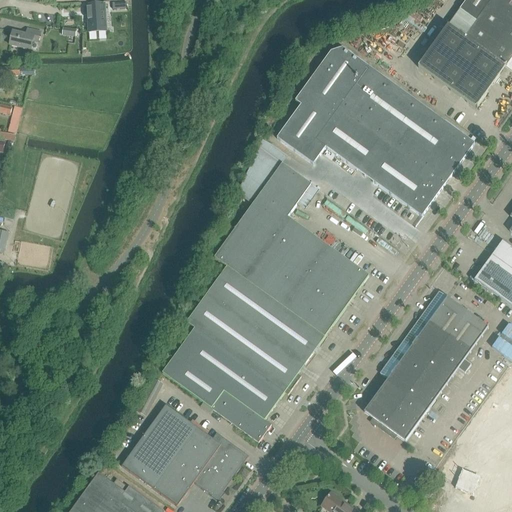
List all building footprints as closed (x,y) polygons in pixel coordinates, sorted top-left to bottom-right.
[(511,0),(467,0),(460,10),(476,22),(465,38),(449,26),(422,63),(418,68),(476,110),(506,68),(511,72),(511,0)] [(105,4),(87,6),(88,14),(88,20),(88,21),(89,30),(89,33),(96,33),(99,33),(99,32),(106,32),(106,23),(105,4)] [(63,29),(63,36),(75,37),(76,30),(63,29)] [(10,46),(31,51),(33,43),(38,44),(41,33),(28,30),(27,36),(13,33),(10,46)] [(277,139),(313,166),(326,149),(422,218),(475,145),(343,49),(331,53),(296,102),(301,106),(277,139)] [(20,69),(8,69),(8,77),(20,77),(22,77),(22,76),(34,76),(34,68),(22,68),(20,69)] [(1,105),(0,108),(0,113),(11,116),(12,109),(13,108),(1,105)] [(15,107),(12,120),(19,122),(23,109),(15,107)] [(11,123),(8,132),(16,134),(19,125),(11,123)] [(0,135),(0,142),(5,143),(14,145),(15,138),(0,135)] [(215,259),(227,268),(227,267),(325,338),(369,277),(288,219),(311,186),(282,165),(215,259)] [(0,231),(0,253),(1,254),(4,240),(7,240),(8,233),(0,231)] [(470,278),(511,308),(511,248),(503,242),(483,270),(479,266),(470,278)] [(227,267),(227,268),(187,324),(195,330),(162,374),(259,444),(272,426),(265,421),(285,394),(288,396),(301,378),(298,376),(325,338),(227,267)] [(388,381),(365,413),(382,426),(380,429),(392,438),(394,435),(406,443),(489,329),(448,299),(439,293),(410,334),(380,375),(388,381)] [(171,401),(122,467),(170,501),(175,494),(183,500),(194,484),(218,501),(249,457),(171,401)] [(125,493),(123,491),(126,487),(117,480),(114,485),(99,474),(71,511),(163,511),(129,487),(125,493)] [(425,494),(430,498),(435,492),(429,488),(425,494)] [(356,511),(331,493),(322,506),(330,511),(356,511)]
